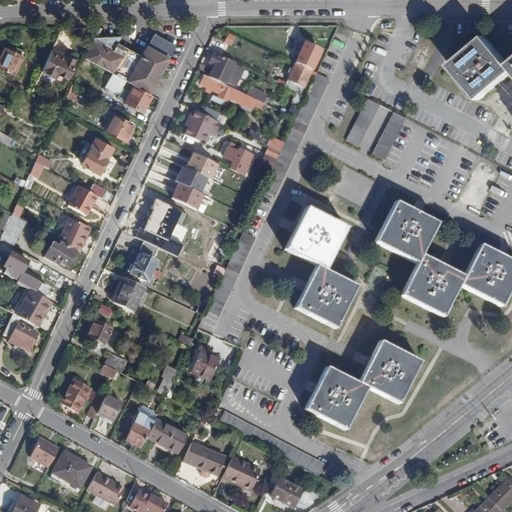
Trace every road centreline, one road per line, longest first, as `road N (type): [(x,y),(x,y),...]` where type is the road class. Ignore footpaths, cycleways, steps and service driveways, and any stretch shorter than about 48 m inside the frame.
road 1 (residential): [(311,138),(234,301),(317,343),(276,425),(369,467),(376,478)]
road 2 (residential): [(29,406),(208,9)]
road 3 (residential): [(405,7),(387,82),(511,148)]
road 4 (residential): [(29,406),(219,511)]
road 5 (residential): [(311,138),(501,237)]
road 6 (tertiary): [(175,9),(0,10)]
road 7 (tertiary): [(369,8),(208,9)]
road 8 (residential): [(369,8),(311,138)]
road 9 (residential): [(389,511),(511,455)]
